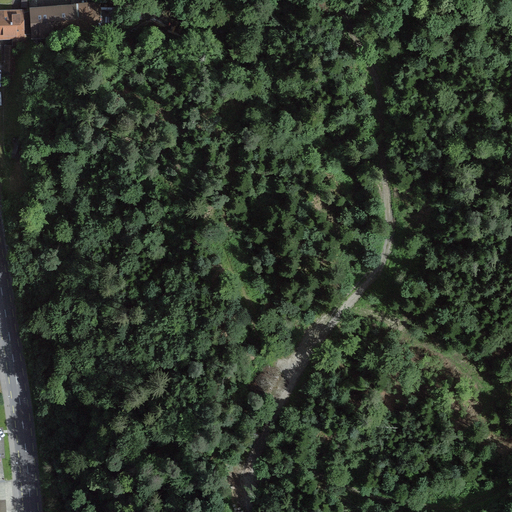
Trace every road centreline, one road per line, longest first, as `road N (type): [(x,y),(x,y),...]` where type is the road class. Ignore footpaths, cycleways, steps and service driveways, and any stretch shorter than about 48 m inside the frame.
road 1 (track): [(334,0),(379,88),(388,233),(369,279),(281,381),(251,466),(252,511)]
road 2 (track): [(248,485),(272,466),(299,468),(402,506),(470,494),(511,476)]
road 3 (primary): [(0,277),(30,511)]
road 4 (track): [(288,373),(222,218)]
